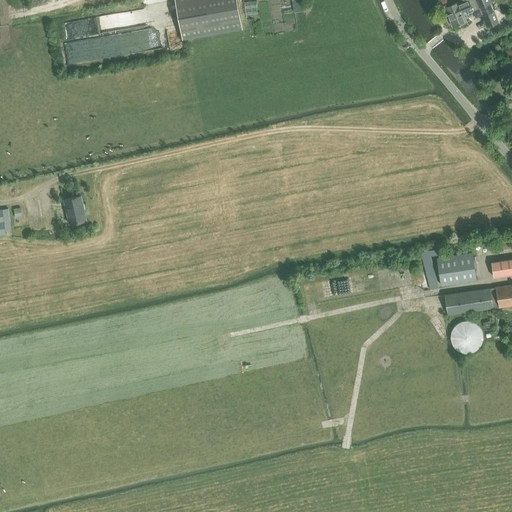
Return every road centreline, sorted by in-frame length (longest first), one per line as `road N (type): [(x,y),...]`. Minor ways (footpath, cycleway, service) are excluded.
road 1 (unknown): [(9,191),(278,126),(482,125)]
road 2 (tertiary): [(511,158),(387,0)]
